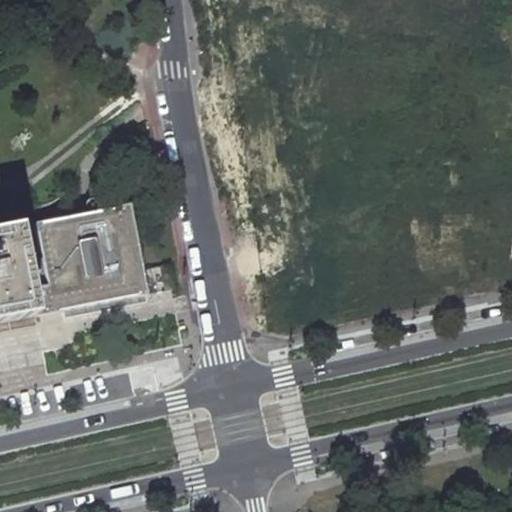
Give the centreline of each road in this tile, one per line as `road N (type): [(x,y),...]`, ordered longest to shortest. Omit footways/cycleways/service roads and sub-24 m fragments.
road 1 (unclassified): [(162,0),(169,75),(232,387)]
road 2 (secondary): [(511,326),(232,387)]
road 3 (secondary): [(249,466),(511,407)]
road 4 (secondary): [(232,387),(0,439)]
road 5 (secondary): [(38,511),(249,466)]
